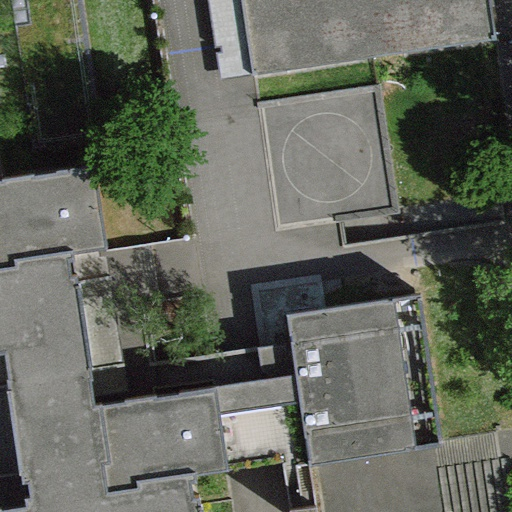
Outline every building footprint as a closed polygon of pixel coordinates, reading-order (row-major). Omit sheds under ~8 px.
[(0,0),(0,112),(1,118),(32,113),(37,148),(103,138),(83,0),(0,0)] [(497,7),(495,0),(212,0),(224,76),(493,34),(489,8),(497,7)] [(385,92),(264,109),(281,229),(404,211),(385,92)] [(0,353),(6,352),(29,502),(0,506),(0,511),(204,511),(198,473),(232,468),(223,411),(219,385),(100,405),(78,253),(111,248),(97,164),(0,179),(0,353)] [(304,399),(310,449),(312,463),(444,441),(423,293),(290,312),(299,373),(304,399)] [(0,353),(0,506),(29,502),(6,352),(0,353)] [(240,382),(219,385),(223,411),(243,408),(304,399),(299,373),(240,382)] [(223,411),(232,468),(251,465),(286,460),(285,453),(310,449),(304,399),(243,408),(223,411)]
